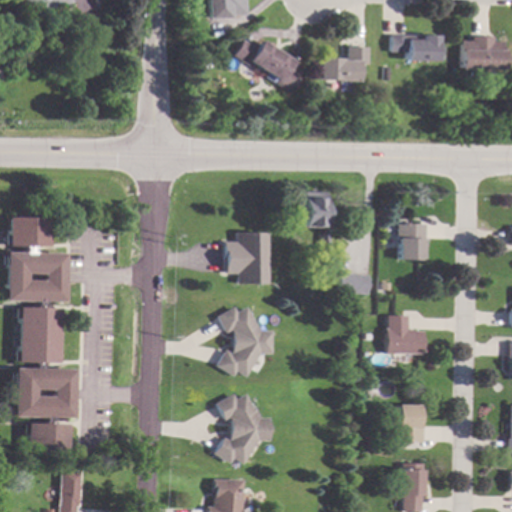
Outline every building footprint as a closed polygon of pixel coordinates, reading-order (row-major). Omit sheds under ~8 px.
[(68,0),(69,5),(14,11),(13,0),(68,0)] [(244,0),(245,14),(229,15),(229,18),(208,19),(207,0),(244,0)] [(432,61),(401,61),(401,52),(386,52),(386,35),(432,36),(432,61)] [(489,41),(499,41),(499,69),(458,69),(458,41),(468,41),(468,36),(489,36),(489,41)] [(254,48),(259,41),(268,47),(270,45),(281,53),(280,55),(290,61),(284,69),(296,77),(286,92),(272,83),(274,80),(247,62),(245,65),(231,55),(241,40),(254,48)] [(363,64),(354,64),(353,81),(315,80),(316,58),(336,58),(336,60),(343,60),(343,46),(363,47),(363,64)] [(323,225),(299,226),(299,193),(323,193),(323,225)] [(43,246),(25,246),(25,253),(57,253),(57,273),(57,282),(56,302),(37,302),(37,308),(52,308),(52,364),(36,364),(36,370),(66,370),(66,389),(66,399),(66,420),(47,420),(47,424),(62,424),(61,454),(21,453),(21,423),(36,423),(36,417),(7,417),(7,368),(26,368),(26,363),(12,363),(12,307),(28,307),(28,301),(0,300),(0,252),(17,252),(17,247),(2,247),(2,217),(43,217),(43,246)] [(95,218),(95,225),(87,224),(87,218),(87,217),(95,218)] [(404,223),(422,224),(422,227),(421,238),(421,258),(395,258),(396,223),(404,223)] [(257,283),(257,284),(229,284),(229,274),(216,274),(216,271),(217,243),(217,242),(229,242),(229,233),(258,233),(257,283)] [(326,250),(315,250),(314,234),(325,233),(326,250)] [(364,276),(364,279),(362,294),(333,290),(335,275),(336,272),(364,276)] [(511,327),(511,290),(509,290),(509,309),(504,309),(503,327),(511,327)] [(251,331),(263,331),(263,354),(251,354),(237,377),(228,371),(224,376),(207,365),(208,364),(216,352),(217,350),(222,353),(223,350),(223,330),(217,333),(216,331),(209,318),(208,317),(226,307),(229,312),(238,307),(251,331)] [(403,317),(403,329),(408,329),(408,331),(418,331),(418,353),(381,353),(381,328),(384,328),(384,315),(403,315),(403,317)] [(511,380),(508,380),(508,358),(503,358),(504,353),(504,342),(507,342),(511,342),(511,380)] [(249,418),(260,418),(260,441),(250,441),(235,464),(226,458),(223,464),(206,453),(208,451),(214,440),(216,437),(220,440),(221,438),(221,420),(220,418),(216,420),(215,418),(209,405),(208,403),(224,394),(227,399),(237,394),(249,418)] [(415,420),(418,420),(418,426),(418,441),(418,442),(393,442),(392,442),(393,405),(415,405),(415,420)] [(511,454),(502,454),(502,451),(502,440),(502,438),(504,438),(505,405),(511,405),(511,454)] [(416,497),(416,511),(395,511),(396,463),(417,464),(416,497)] [(74,471),(73,506),(71,506),(71,507),(70,511),(52,511),(54,470),(74,471)] [(511,490),(503,490),(502,490),(502,472),(511,472),(511,490)] [(234,509),(235,509),(235,511),(201,511),(202,509),(202,506),(206,507),(206,492),(205,492),(205,479),(235,479),(234,509)]
